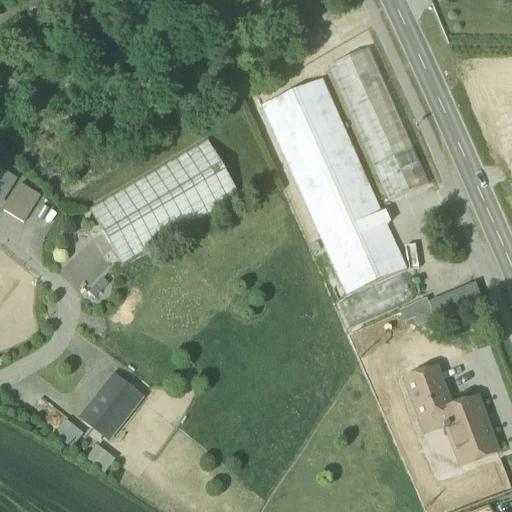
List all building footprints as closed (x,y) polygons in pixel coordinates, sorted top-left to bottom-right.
[(328,70),(389,204),(403,198),(413,194),(429,186),(369,52),(328,70)] [(341,289),(346,300),(400,276),(406,273),(397,251),(398,250),(388,228),(389,227),(384,215),(382,215),(381,211),(323,82),(260,110),(340,289),(341,289)] [(87,211),(123,270),(241,200),(205,141),(87,211)] [(17,181),(0,170),(0,209),(0,210),(17,181)] [(20,187),(3,213),(23,226),(40,199),(20,187)] [(339,307),(350,331),(413,303),(402,278),(401,278),(339,306),(339,307)] [(428,307),(435,322),(481,302),(474,287),(428,307)] [(405,384),(415,411),(447,399),(437,372),(436,372),(405,384)] [(80,422),(92,431),(127,388),(115,378),(80,422)] [(141,399),(127,388),(92,431),(107,442),(141,399)] [(451,447),(460,470),(498,456),(497,455),(489,432),(485,422),(478,403),(477,402),(451,411),(447,399),(415,411),(420,425),(440,417),(444,415),(449,428),(444,430),(448,436),(446,437),(450,447),(451,447)] [(82,438),(65,423),(54,438),(71,452),(82,438)] [(85,462),(102,476),(113,463),(96,448),(85,462)]
